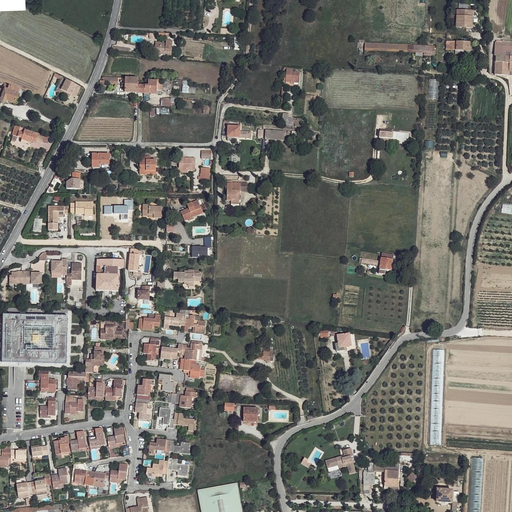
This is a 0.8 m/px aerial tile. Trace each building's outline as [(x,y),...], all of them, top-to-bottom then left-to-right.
[(472,12),(457,11),(457,26),(472,27),(472,12)] [(166,43),(156,42),(156,55),(160,56),(161,54),(161,50),(172,52),(173,40),(166,40),(166,43)] [(496,55),(496,61),(496,75),(511,75),(511,41),(503,40),(503,42),(496,42),(495,55),(496,55)] [(457,41),(447,41),(447,50),(453,50),(454,49),(457,50),(457,41)] [(470,43),(457,41),(457,50),(469,51),(469,49),(470,43)] [(429,45),(365,43),(364,50),(427,52),(427,54),(429,54),(434,54),(435,46),(429,45)] [(286,72),(284,72),(284,83),(295,84),(296,73),(292,72),(291,76),(286,75),(286,72)] [(139,79),(126,77),(126,81),(125,90),(139,91),(139,83),(139,79)] [(80,87),(67,80),(65,84),(62,90),(75,97),(80,87)] [(159,81),(150,80),(149,83),(139,83),(139,91),(158,93),(159,88),(159,81)] [(19,89),(7,84),(3,93),(1,100),(6,102),(8,100),(15,102),(19,89)] [(161,106),(170,106),(170,104),(178,104),(178,98),(161,98),(161,106)] [(286,115),(281,114),(280,126),(291,126),(291,119),(286,119),(286,115)] [(241,126),(229,125),(228,136),(235,137),(240,137),(241,126)] [(20,127),(16,126),(13,134),(13,136),(12,140),(14,140),(16,136),(17,136),(20,127)] [(39,133),(20,127),(17,136),(22,138),(21,142),(25,144),(26,141),(31,143),(33,141),(36,142),(39,133)] [(392,129),(381,128),(380,137),(392,138),(409,139),(409,131),(392,131),(392,129)] [(285,133),(266,130),(266,139),(284,141),(285,133)] [(112,154),(94,153),(93,166),(100,167),(100,164),(111,164),(112,154)] [(151,156),(142,157),(142,160),(140,161),(141,172),(147,173),(147,171),(157,171),(157,161),(151,160),(151,156)] [(185,157),(180,156),(180,168),(184,168),(184,171),(196,171),(197,159),(188,159),(188,161),(185,161),(185,158),(185,157)] [(210,179),(210,168),(200,168),(200,179),(210,179)] [(82,178),(73,177),(68,181),(68,188),(81,188),(82,178)] [(235,185),(228,185),(228,191),(230,191),(230,201),(234,201),(234,200),(242,200),(242,192),(244,192),(244,184),(235,183),(235,185)] [(201,208),(197,199),(186,204),(188,207),(180,210),(184,220),(188,218),(189,220),(193,218),(192,216),(199,214),(197,209),(201,208)] [(94,201),(77,201),(76,202),(77,211),(77,213),(86,213),(94,213),(94,201)] [(149,205),(143,205),(143,215),(148,215),(153,215),(154,217),(154,218),(162,218),(162,207),(149,206),(149,205)] [(68,206),(49,206),(48,229),(58,229),(58,218),(56,218),(56,217),(58,217),(58,215),(64,215),(64,213),(68,213),(68,206)] [(165,223),(165,231),(174,232),(174,223),(165,223)] [(129,271),(135,272),(135,275),(141,276),(142,272),(138,272),(140,255),(142,255),(142,249),(133,249),(133,254),(131,254),(129,271)] [(394,255),(382,254),(381,262),(380,267),(380,269),(387,270),(391,271),(394,255)] [(67,270),(67,261),(62,260),(62,263),(52,262),(51,273),(62,274),(62,269),(67,270)] [(98,260),(97,275),(96,291),(118,292),(119,276),(119,270),(124,270),(124,260),(98,260)] [(82,265),(72,264),(71,274),(67,274),(66,282),(71,282),(71,281),(81,281),(82,265)] [(185,273),(174,273),(174,279),(179,279),(178,282),(184,282),(184,285),(188,285),(189,283),(194,283),(194,281),(201,281),(202,274),(194,273),(194,270),(189,270),(189,271),(189,274),(185,274),(185,273)] [(26,285),(26,272),(18,272),(18,273),(12,272),(11,276),(9,276),(9,285),(26,286),(26,285)] [(32,273),(26,272),(26,285),(41,286),(41,275),(35,274),(32,274),(32,273)] [(150,287),(142,287),(142,292),(138,292),(138,300),(150,301),(150,287)] [(2,314),(1,362),(65,364),(67,316),(2,314)] [(170,318),(165,318),(164,329),(169,329),(170,325),(181,326),(182,315),(177,314),(177,319),(170,318)] [(155,320),(145,319),(144,320),(143,330),(152,331),(153,327),(159,327),(161,316),(156,316),(155,320)] [(195,317),(190,316),(189,327),(196,328),(195,332),(204,333),(206,322),(195,321),(195,317)] [(117,323),(106,322),(106,330),(101,329),(100,337),(113,338),(113,340),(122,341),(123,332),(116,332),(117,323)] [(336,335),(336,328),(319,329),(320,338),(327,338),(326,335),(336,335)] [(349,333),(338,335),(339,343),(340,348),(344,347),(352,346),(349,333)] [(191,351),(187,350),(186,356),(186,360),(191,360),(197,361),(198,350),(203,351),(203,346),(199,345),(192,344),(191,351)] [(151,346),(145,345),(144,354),(149,354),(148,361),(154,362),(156,346),(151,346)] [(101,353),(101,349),(93,348),(93,355),(90,355),(90,361),(84,361),(84,373),(86,373),(89,374),(92,374),(92,366),(98,366),(98,361),(101,361),(101,353)] [(178,350),(162,348),(161,359),(170,360),(171,355),(177,356),(178,355),(178,352),(178,350)] [(104,353),(101,353),(101,361),(98,361),(98,366),(92,366),(92,374),(97,374),(98,368),(99,367),(103,367),(104,353)] [(191,360),(186,360),(184,370),(186,370),(186,371),(191,372),(191,377),(200,378),(201,366),(190,365),(191,360)] [(84,373),(70,373),(69,391),(77,391),(78,384),(78,378),(84,379),(86,379),(86,373),(84,373)] [(50,376),(43,375),(42,378),(42,389),(47,389),(57,390),(57,381),(49,381),(50,376)] [(171,376),(160,375),(160,380),(164,380),(162,392),(174,393),(175,383),(170,382),(171,376)] [(114,390),(107,389),(106,398),(114,398),(114,397),(117,397),(121,398),(122,390),(123,390),(124,381),(115,380),(114,390)] [(155,381),(144,380),(143,387),(139,386),(138,396),(149,397),(150,386),(155,386),(155,381)] [(96,389),(89,388),(89,397),(103,398),(103,384),(97,383),(96,389)] [(186,398),(181,398),(181,404),(180,407),(192,409),(193,398),(197,398),(198,393),(187,392),(186,398)] [(74,396),(67,396),(67,403),(66,414),(72,415),(72,412),(79,413),(84,413),(84,401),(79,401),(79,403),(75,403),(75,399),(74,399),(74,396)] [(56,399),(47,398),(47,402),(49,402),(49,407),(41,407),(41,416),(49,416),(49,417),(51,417),(56,417),(56,402),(56,399)] [(148,405),(137,403),(136,412),(141,413),(140,420),(151,422),(151,417),(147,416),(148,405)] [(234,404),(226,403),(225,411),(234,411),(234,404)] [(259,408),(245,408),(244,423),(250,423),(250,420),(258,421),(259,408)] [(172,410),(161,409),(160,418),(164,418),(163,425),(170,426),(171,418),(172,410)] [(189,415),(180,414),(178,425),(190,426),(189,431),(194,432),(195,420),(189,419),(189,415)] [(97,438),(90,439),(91,447),(98,446),(98,447),(101,447),(106,446),(103,428),(96,430),(97,438)] [(116,437),(108,438),(109,447),(118,446),(118,444),(120,444),(124,444),(123,436),(124,436),(123,428),(115,429),(116,437)] [(78,440),(70,442),(72,450),(80,449),(80,450),(82,449),(87,448),(84,431),(77,433),(78,440)] [(58,441),(53,442),(56,455),(70,453),(68,444),(70,444),(68,436),(65,437),(65,438),(61,439),(61,441),(58,441)] [(166,441),(158,440),(157,444),(150,443),(149,454),(154,455),(155,450),(166,452),(167,441),(166,441)] [(181,447),(174,447),(173,453),(190,455),(191,444),(182,443),(181,447)] [(37,446),(32,447),(33,457),(48,455),(47,447),(40,448),(37,448),(37,446)] [(345,455),(331,460),(333,467),(339,465),(340,469),(349,466),(352,473),(357,471),(352,456),(354,455),(351,447),(344,450),(345,455)] [(2,457),(0,456),(0,464),(9,465),(9,449),(2,449),(2,457)] [(18,451),(11,451),(11,462),(16,462),(16,460),(26,460),(26,450),(21,450),(21,451),(18,451)] [(418,454),(402,453),(402,455),(415,456),(415,464),(417,464),(418,454)] [(178,460),(173,460),(172,470),(172,471),(179,471),(178,476),(187,477),(189,466),(178,465),(178,460)] [(148,469),(146,482),(155,483),(156,476),(158,476),(163,477),(164,475),(165,462),(160,461),(159,466),(154,465),(154,470),(148,469)] [(388,462),(388,463),(388,468),(388,470),(399,471),(400,463),(388,462)] [(117,473),(110,472),(108,481),(116,482),(117,481),(119,481),(123,482),(125,474),(126,474),(127,466),(119,466),(117,473)] [(57,478),(52,479),(53,488),(62,487),(62,485),(68,484),(67,477),(68,477),(67,469),(59,470),(60,476),(60,478),(57,478)] [(388,470),(386,470),(385,485),(398,485),(399,471),(388,470)] [(85,472),(77,471),(75,482),(86,484),(86,479),(87,473),(85,472)] [(363,476),(363,483),(363,493),(368,494),(369,494),(370,484),(375,484),(374,478),(374,473),(368,473),(365,473),(364,472),(363,476)] [(97,474),(95,474),(94,480),(94,485),(104,486),(106,475),(97,474)] [(32,493),(33,496),(46,494),(46,490),(46,486),(50,486),(49,480),(44,481),(44,480),(40,481),(40,482),(37,483),(31,484),(32,493)] [(22,483),(17,484),(18,494),(28,493),(28,494),(32,493),(31,484),(25,484),(22,485),(22,483)] [(242,511),(238,483),(198,490),(201,511),(242,511)] [(454,490),(438,490),(437,502),(453,502),(453,501),(454,492),(454,490)] [(148,499),(138,500),(139,508),(131,509),(131,511),(148,511),(148,508),(149,508),(148,499)]
